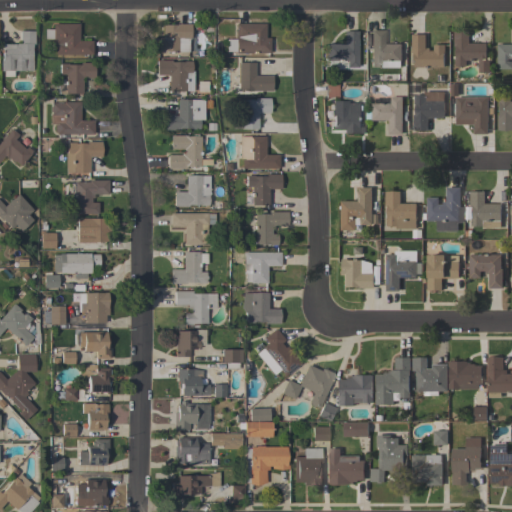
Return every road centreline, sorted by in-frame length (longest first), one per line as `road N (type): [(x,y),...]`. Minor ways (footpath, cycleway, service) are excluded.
road 1 (residential): [(137,511),(139,207),(124,91),(124,0)]
road 2 (residential): [(0,1),(511,2)]
road 3 (residential): [(324,313),(316,298),(299,0)]
road 4 (residential): [(312,161),(511,161)]
road 5 (residential): [(324,313),(342,321),(511,321)]
